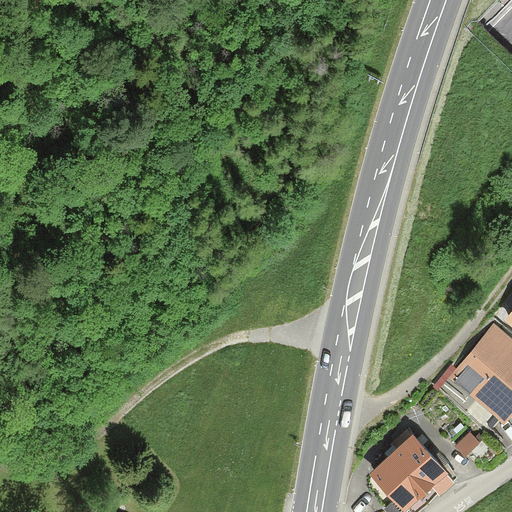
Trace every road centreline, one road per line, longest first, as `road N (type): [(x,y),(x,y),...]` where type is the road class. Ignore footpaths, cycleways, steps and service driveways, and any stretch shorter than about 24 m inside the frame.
road 1 (motorway): [(511,29),(416,138),(300,304),(252,391),(202,511)]
road 2 (primary): [(314,511),(366,241),(439,0)]
road 3 (motorway): [(248,511),(287,415),(380,255),(511,94)]
road 4 (track): [(511,271),(437,363),(326,439)]
